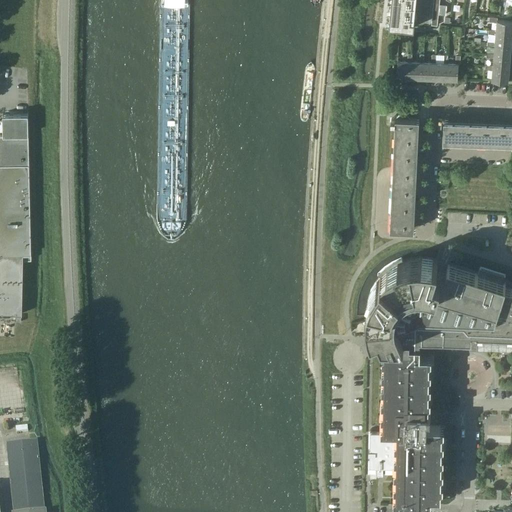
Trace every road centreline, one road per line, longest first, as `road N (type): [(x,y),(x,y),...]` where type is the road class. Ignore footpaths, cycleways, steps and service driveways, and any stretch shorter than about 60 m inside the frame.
road 1 (tertiary): [(89,511),(65,218),(66,0)]
road 2 (track): [(317,372),(309,360),(310,256),(331,0)]
road 3 (residential): [(511,101),(449,100),(436,109),(427,236),(382,228),(385,182)]
road 4 (residential): [(345,511),(348,358)]
road 5 (residential): [(511,405),(477,404),(467,413),(465,511)]
road 6 (unclassified): [(317,372),(321,511)]
